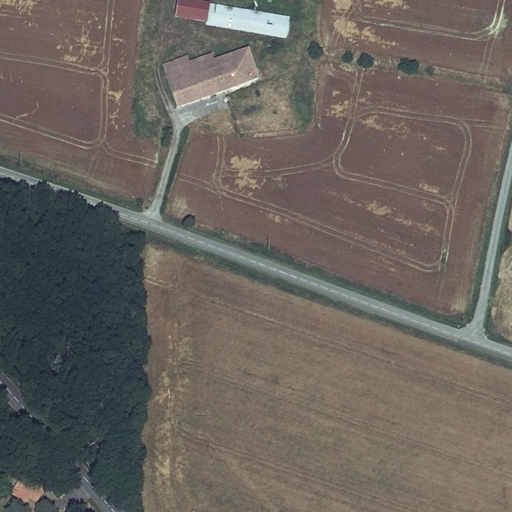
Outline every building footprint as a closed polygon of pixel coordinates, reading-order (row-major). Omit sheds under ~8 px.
[(205,22),(208,5),(177,0),(175,17),(205,22)] [(287,19),(208,5),(205,22),(204,25),(285,40),(287,19)] [(247,70),(254,68),(247,49),(240,52),(247,70)] [(182,84),(189,103),(258,79),(254,68),(247,70),(240,52),(236,54),(238,61),(215,68),(213,62),(211,56),(188,64),(194,80),(182,84)] [(238,61),(236,54),(213,62),(215,68),(238,61)] [(164,73),(188,64),(186,57),(161,66),(164,73)] [(182,84),(194,80),(188,64),(164,73),(176,108),(189,103),(182,84)] [(45,488),(24,476),(15,489),(37,503),(45,488)]
